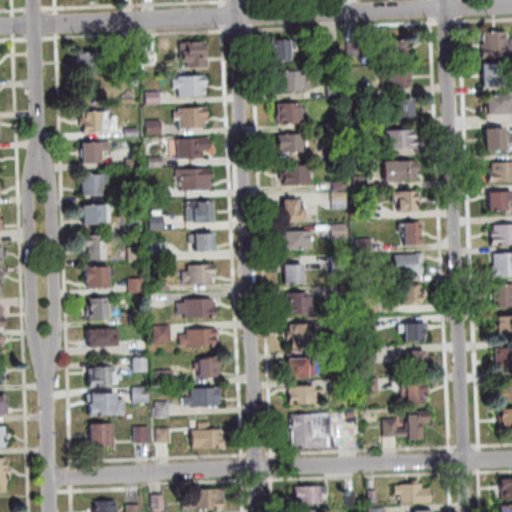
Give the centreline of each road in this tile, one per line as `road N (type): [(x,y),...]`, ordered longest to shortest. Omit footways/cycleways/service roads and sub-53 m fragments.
road 1 (residential): [(261,511),(237,0)]
road 2 (residential): [(468,511),(446,0)]
road 3 (residential): [(511,5),(0,26)]
road 4 (residential): [(511,459),(52,479)]
road 5 (residential): [(48,352),(57,339),(54,181),(42,168)]
road 6 (residential): [(42,168),(32,181),(37,339),(48,352)]
road 7 (residential): [(42,168),(36,0)]
road 8 (residential): [(53,511),(48,352)]
